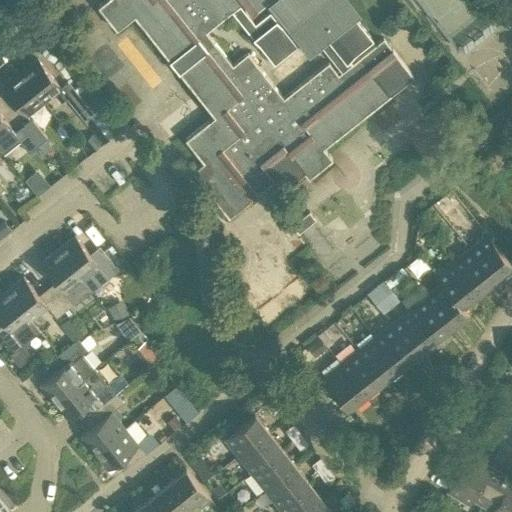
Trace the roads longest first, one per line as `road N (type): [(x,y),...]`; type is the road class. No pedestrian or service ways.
road 1 (residential): [(383,511),(290,392)]
road 2 (residential): [(34,511),(45,434),(0,381)]
road 3 (residential): [(451,403),(387,511)]
